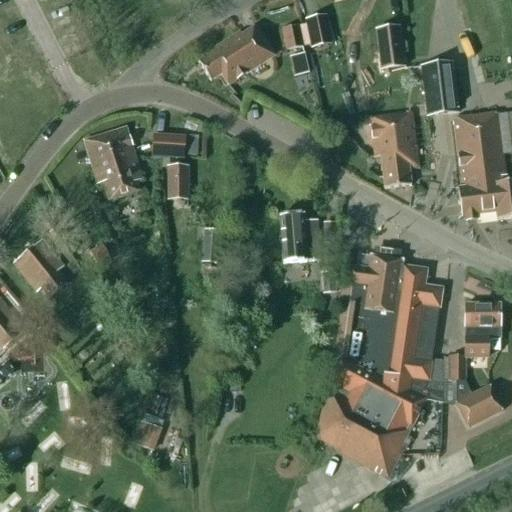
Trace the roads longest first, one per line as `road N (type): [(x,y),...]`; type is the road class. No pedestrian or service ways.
road 1 (residential): [(511,272),(205,111),(131,97)]
road 2 (residential): [(131,97),(94,106),(62,129),(0,213)]
road 3 (residential): [(131,97),(145,64),(257,0)]
